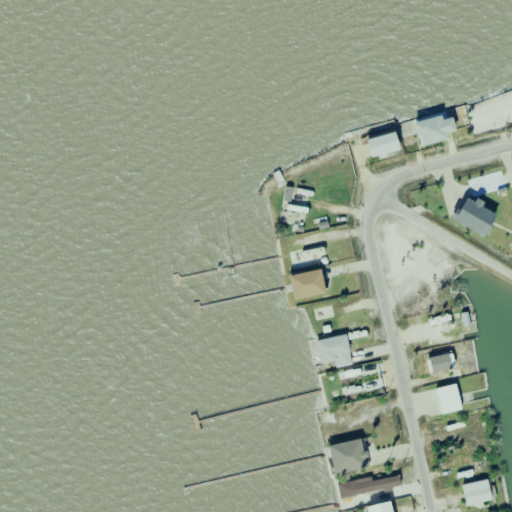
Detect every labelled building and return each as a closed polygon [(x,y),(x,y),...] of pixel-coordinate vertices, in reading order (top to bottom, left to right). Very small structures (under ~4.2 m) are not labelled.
[(472,181),(478,199),(511,188),(505,170),(472,181)] [(329,245),(296,252),(301,270),(333,263),(329,245)] [(449,276),(419,249),(405,264),(435,291),(449,276)] [(299,277),(305,301),(334,295),(329,270),(299,277)] [(410,316),(442,308),(440,300),(408,308),(410,316)] [(351,362),(354,340),(330,337),(327,359),(351,362)] [(456,369),(453,354),(430,359),(434,375),(456,369)] [(485,432),(482,415),(448,422),(451,439),(485,432)] [(340,474),(372,467),(366,438),(334,445),(340,474)] [(486,461),(453,469),(455,481),(488,473),(486,461)] [(358,485),(361,496),(405,485),(402,473),(358,485)] [(468,505),(496,499),(492,479),(463,485),(468,505)]
